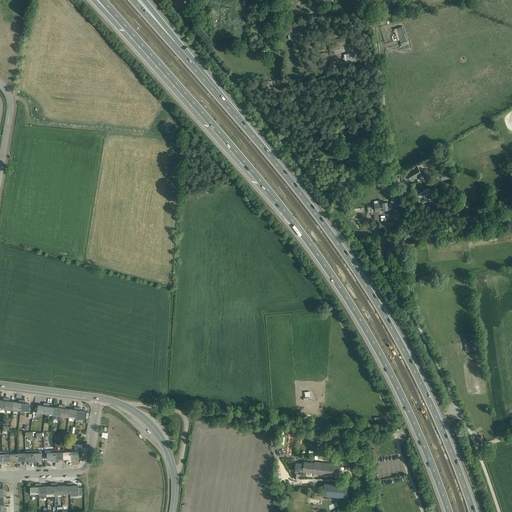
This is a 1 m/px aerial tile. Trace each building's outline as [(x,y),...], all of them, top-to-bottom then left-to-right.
[(394,29),(396,41),(400,40),(401,47),(406,46),(403,27),(394,29)] [(284,36),(288,35),(288,40),(293,39),(292,28),(284,29),(284,36)] [(335,55),(342,53),(340,46),(346,44),(345,38),(338,39),(339,44),(328,47),(329,52),(333,51),(335,55)] [(345,63),(356,61),(355,53),(344,55),(344,58),(343,58),(343,60),(345,60),(345,63)] [(332,61),(327,68),(332,72),(337,66),(332,61)] [(429,160),(422,164),(426,171),(433,167),(429,160)] [(342,184),(363,172),(360,167),(339,178),(342,184)] [(411,181),(422,175),(418,167),(406,174),(411,181)] [(449,172),(435,175),(436,179),(441,178),(442,181),(450,179),(449,172)] [(511,195),(502,201),(504,203),(511,198),(511,195)] [(383,213),(388,212),(387,211),(388,210),(387,203),(379,204),(379,202),(374,202),(374,207),(367,208),(368,213),(371,213),(378,212),(383,211),(383,213)] [(383,225),(374,226),(374,230),(379,230),(379,232),(383,232),(382,229),(393,228),(393,223),(382,224),(383,225)] [(494,231),(488,232),(489,242),(496,241),(494,231)] [(474,341),(471,341),(471,343),(464,343),(465,353),(472,352),(471,344),(474,343),(474,341)] [(13,411),(14,402),(9,402),(9,399),(6,399),(5,410),(13,411)] [(20,412),(22,401),(19,400),(19,403),(14,402),(13,411),(20,412)] [(24,413),(28,413),(28,412),(29,412),(30,404),(29,404),(24,404),(25,401),(22,401),(20,412),(24,413)] [(45,414),(47,404),(44,404),(44,403),(43,406),(39,406),(39,405),(38,405),(37,413),(45,414)] [(45,416),(53,417),(54,408),(49,407),(50,404),(49,404),(47,404),(45,414),(45,416)] [(61,417),(62,406),(60,406),(59,405),(59,408),(54,408),(53,417),(54,417),(60,418),(61,417)] [(61,417),(68,419),(69,410),(65,409),(65,406),(62,406),(61,417)] [(76,420),(78,408),(75,408),(75,407),(74,410),(70,410),(70,409),(69,409),(69,410),(68,419),(76,420)] [(76,420),(84,421),(85,412),(80,411),(81,408),(80,408),(78,408),(76,420)] [(345,434),(326,432),(325,438),(345,440),(345,441),(349,441),(349,438),(345,437),(345,434)] [(79,458),(79,447),(75,448),(75,451),(71,451),(71,461),(74,461),(74,458),(79,458)] [(56,462),(55,450),(45,450),(45,452),(47,452),(48,459),(48,460),(48,459),(53,459),(53,462),(56,462)] [(63,459),(64,459),(63,452),(63,450),(55,450),(56,462),(59,462),(59,459),(63,459)] [(10,461),(10,453),(10,451),(2,452),(3,464),(5,464),(6,464),(5,461),(10,461)] [(34,463),(34,453),(34,451),(26,451),(26,460),(31,460),(31,463),(34,463)] [(71,461),(71,451),(63,452),(64,459),(68,459),(68,462),(69,462),(69,461),(71,461)] [(41,460),(42,460),(41,452),(34,453),(34,463),(37,462),(37,463),(37,460),(41,460)] [(18,463),(18,453),(10,453),(10,461),(15,460),(15,463),(18,463)] [(304,464),(303,472),(313,473),(313,474),(339,477),(340,464),(315,461),(315,463),(304,461),(304,464)] [(303,472),(304,464),(296,463),(294,478),(298,479),(298,471),(303,472)] [(70,493),(78,493),(78,485),(73,485),(73,482),(73,483),(70,483),(70,493)] [(55,495),(54,483),(51,483),(51,486),(47,486),(46,486),(47,497),(55,496),(55,495)] [(61,496),(63,493),(62,486),(57,486),(57,483),(54,483),(55,495),(58,495),(58,496),(61,496)] [(70,493),(70,483),(67,483),(67,486),(62,486),(63,493),(70,493)] [(324,483),(323,496),(347,498),(348,485),(324,483)] [(39,496),(39,484),(36,484),(36,487),(31,487),(31,494),(31,496),(32,497),(34,497),(34,496),(39,496)] [(39,497),(47,497),(46,486),(42,487),(42,484),(41,484),(39,484),(39,496),(39,497)] [(361,497),(358,489),(353,492),(356,499),(361,497)]
